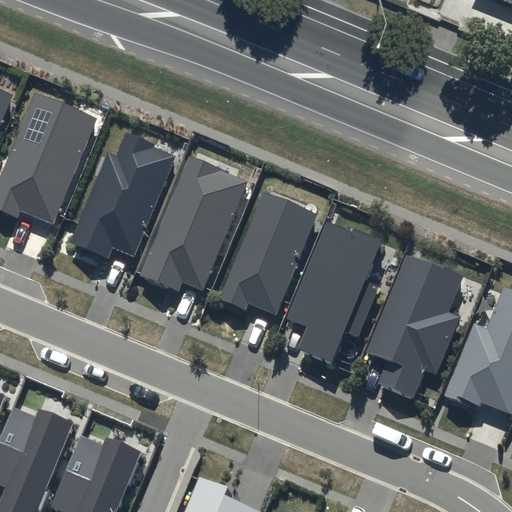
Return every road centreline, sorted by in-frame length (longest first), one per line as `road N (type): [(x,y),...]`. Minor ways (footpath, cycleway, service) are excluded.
road 1 (trunk): [(128,0),(511,157)]
road 2 (residential): [(202,389),(479,511)]
road 3 (residential): [(0,304),(202,389)]
road 4 (residential): [(152,511),(202,389)]
